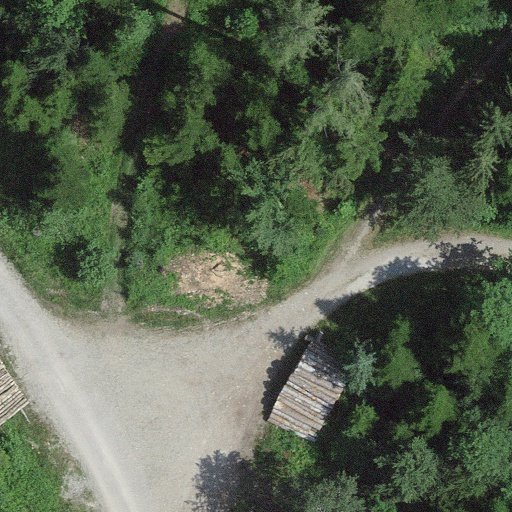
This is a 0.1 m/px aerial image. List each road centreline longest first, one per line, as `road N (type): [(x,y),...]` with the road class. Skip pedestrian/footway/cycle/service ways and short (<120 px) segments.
road 1 (track): [(93,470),(342,284),(458,250),(511,254)]
road 2 (track): [(0,283),(93,470)]
